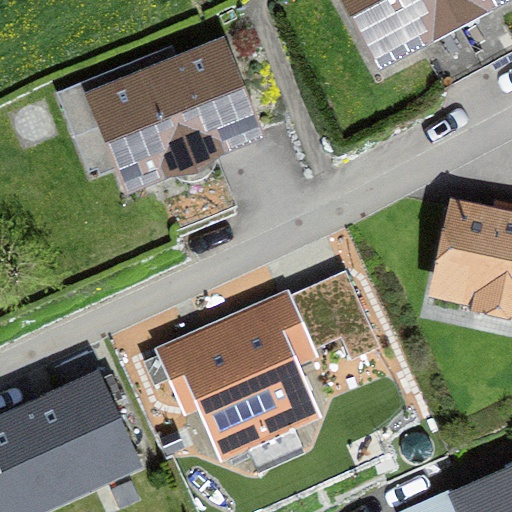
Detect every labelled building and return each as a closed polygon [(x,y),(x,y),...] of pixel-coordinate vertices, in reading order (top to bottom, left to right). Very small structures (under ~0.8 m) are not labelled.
[(340,0),(374,62),(488,0),(340,0)] [(205,36),(58,96),(74,134),(107,121),(133,183),(246,136),(205,36)] [(511,219),(446,204),(424,301),(511,320),(511,219)] [(341,278),(289,302),(316,362),(340,351),(346,363),(374,350),(341,278)] [(294,371),(316,362),(289,302),(286,295),(150,356),(179,419),(191,414),(214,464),(315,418),(294,371)] [(92,374),(0,415),(0,498),(6,511),(25,511),(132,465),(92,374)] [(511,511),(511,462),(443,494),(451,511),(511,511)]
